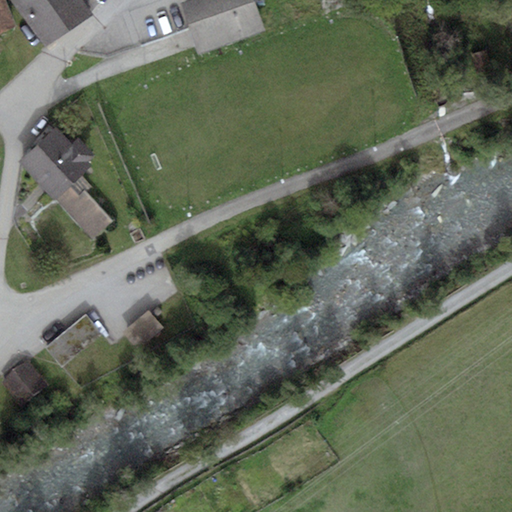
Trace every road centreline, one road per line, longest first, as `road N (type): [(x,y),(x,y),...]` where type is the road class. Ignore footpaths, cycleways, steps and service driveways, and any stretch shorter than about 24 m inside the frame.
road 1 (track): [(129,511),(511,271)]
road 2 (residential): [(0,292),(20,98),(119,0)]
road 3 (unknown): [(295,407),(316,449),(218,511)]
